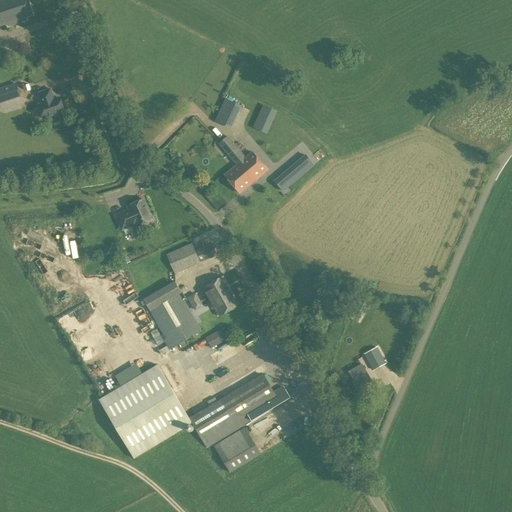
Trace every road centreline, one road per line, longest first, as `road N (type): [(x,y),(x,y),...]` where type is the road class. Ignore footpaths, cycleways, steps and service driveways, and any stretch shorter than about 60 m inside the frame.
road 1 (unclassified): [(382,511),(211,216),(136,159),(121,137),(74,0)]
road 2 (unknown): [(362,478),(465,225),(511,152)]
